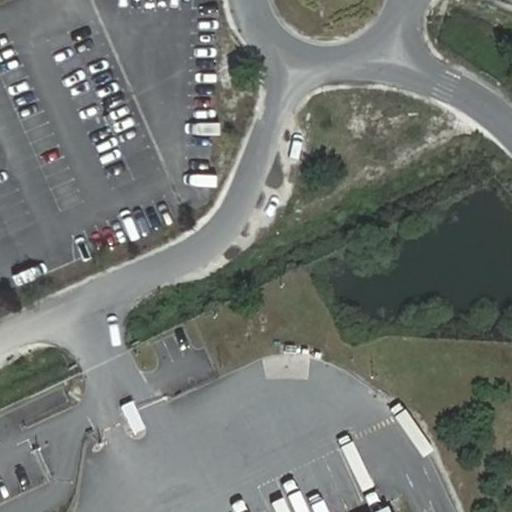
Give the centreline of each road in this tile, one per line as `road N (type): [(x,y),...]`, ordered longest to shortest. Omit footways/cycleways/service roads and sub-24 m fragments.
road 1 (unclassified): [(255,0),(279,42),(321,62),(345,62),(386,42),(410,0)]
road 2 (unknown): [(122,390),(102,511)]
